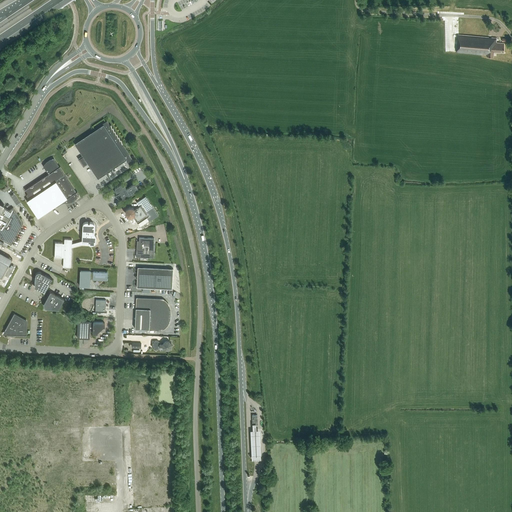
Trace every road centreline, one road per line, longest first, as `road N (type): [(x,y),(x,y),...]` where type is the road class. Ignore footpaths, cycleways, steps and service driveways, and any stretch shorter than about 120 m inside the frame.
road 1 (primary): [(246,511),(236,300),(224,229),(157,85)]
road 2 (primary): [(186,178),(211,289),(223,511)]
road 3 (unclassified): [(121,231),(116,353),(0,346)]
road 4 (primary): [(41,90),(77,71),(118,81),(186,178)]
road 5 (unclassified): [(0,311),(37,240),(90,201),(100,201),(121,231)]
road 6 (primary): [(124,58),(186,178)]
